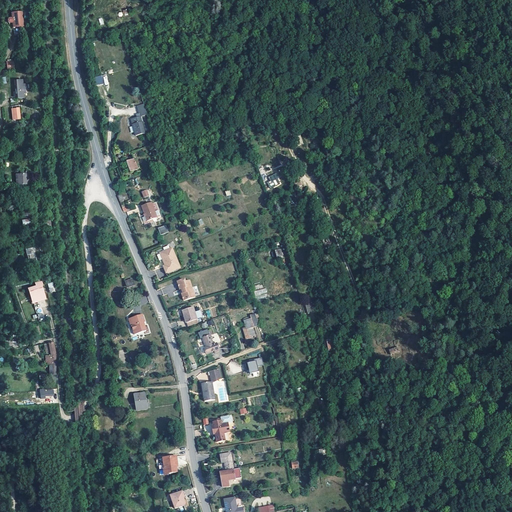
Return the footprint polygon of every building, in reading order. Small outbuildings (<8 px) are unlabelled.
[(18,12),(18,11),(15,12),(12,12),(12,16),(9,17),(8,18),(8,21),(9,21),(13,21),(14,25),(20,24),(22,24),(24,24),(22,11),(18,12)] [(101,76),(94,78),(97,87),(104,85),(101,76)] [(138,105),(142,115),(148,113),(145,103),(138,105)] [(147,131),(142,115),(132,118),(137,134),(147,131)] [(27,185),(26,172),(18,173),(19,186),(27,185)] [(269,177),(274,186),(279,184),(278,183),(274,175),(269,177)] [(130,198),(128,191),(118,194),(121,201),(130,198)] [(31,214),(30,197),(22,198),(23,203),(24,203),(25,214),(31,214)] [(147,219),(151,218),(158,216),(152,201),(142,205),(144,212),(145,213),(142,214),(144,220),(147,219)] [(166,225),(158,228),(160,235),(169,232),(166,225)] [(333,241),(331,233),(323,236),(325,243),(333,241)] [(36,252),(34,247),(26,249),(27,254),(30,253),(31,258),(32,262),(37,260),(35,252),(36,252)] [(174,248),(163,253),(165,257),(164,257),(166,262),(167,262),(168,265),(165,266),(167,271),(172,269),(172,270),(173,270),(182,267),(174,248)] [(126,288),(134,285),(132,278),(124,281),(126,288)] [(183,294),(185,300),(196,296),(191,280),(186,281),(186,279),(178,281),(181,289),(183,289),(184,293),(183,294)] [(43,281),(42,280),(36,281),(38,285),(30,287),(32,294),(34,303),(47,298),(43,288),(42,284),(43,283),(43,281)] [(316,312),(314,304),(307,305),(308,311),(311,310),(311,313),(316,312)] [(333,313),(330,304),(324,306),(327,315),(333,313)] [(199,323),(194,307),(183,311),(187,323),(187,322),(188,326),(199,323)] [(246,321),(247,322),(248,329),(245,329),(248,338),(257,336),(254,327),(259,326),(256,314),(251,316),(252,319),(246,321)] [(146,328),(132,331),(133,337),(134,337),(137,347),(149,345),(147,339),(146,336),(148,336),(146,328)] [(203,338),(210,335),(208,329),(198,333),(201,339),(203,338)] [(214,344),(210,335),(203,338),(207,347),(205,348),(207,353),(215,350),(216,351),(220,349),(218,343),(214,344)] [(335,341),(335,338),(328,339),(330,351),(331,355),(338,353),(335,341)] [(263,355),(250,358),(251,360),(246,362),(248,369),(250,368),(251,372),(260,370),(259,364),(265,363),(263,355)] [(222,377),(220,367),(211,369),(212,378),(222,377)] [(212,380),(203,382),(206,401),(216,399),(214,389),(212,380)] [(138,410),(148,408),(145,394),(135,395),(138,410)] [(223,416),(223,419),(224,423),(230,422),(234,422),(233,415),(223,416)] [(217,433),(218,441),(226,440),(225,432),(232,431),(230,422),(224,423),(223,419),(215,421),(216,424),(217,433)] [(221,454),(223,462),(225,462),(227,470),(235,469),(232,452),(221,454)] [(169,473),(178,472),(177,467),(179,467),(177,456),(165,458),(167,469),(168,469),(169,473)] [(146,468),(145,461),(138,461),(138,469),(146,468)] [(243,477),(242,467),(235,469),(227,470),(221,471),(224,486),(231,485),(230,480),(243,477)] [(185,495),(184,491),(171,495),(175,508),(185,505),(186,503),(185,500),(184,500),(183,496),(185,495)] [(238,511),(238,509),(236,498),(225,499),(227,511),(238,511)]
